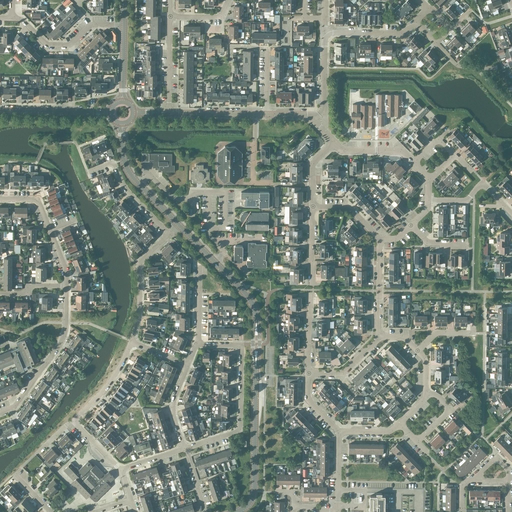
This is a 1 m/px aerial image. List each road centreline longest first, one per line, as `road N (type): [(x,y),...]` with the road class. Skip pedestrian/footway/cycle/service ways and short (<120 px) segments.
road 1 (residential): [(184,448),(240,430),(241,345),(197,344)]
road 2 (tertiary): [(235,511),(253,494),(255,366)]
road 3 (residential): [(11,18),(49,44),(69,44),(91,24),(123,24)]
road 4 (residential): [(66,286),(38,202),(0,198)]
road 5 (tertiary): [(256,319),(248,296),(177,224)]
road 6 (tertiary): [(177,224),(128,172),(122,123)]
road 7 (residential): [(131,341),(137,264),(167,233)]
